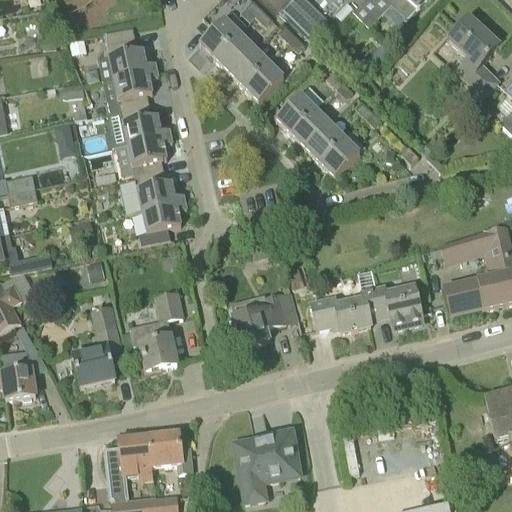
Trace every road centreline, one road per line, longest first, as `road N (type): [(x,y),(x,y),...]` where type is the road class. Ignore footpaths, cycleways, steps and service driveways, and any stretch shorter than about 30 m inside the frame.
road 1 (residential): [(217,234),(511,164)]
road 2 (residential): [(226,403),(511,335)]
road 3 (residential): [(217,234),(175,56),(177,37),(212,0)]
road 4 (residential): [(0,447),(226,403)]
road 5 (residential): [(226,403),(193,259),(217,234)]
